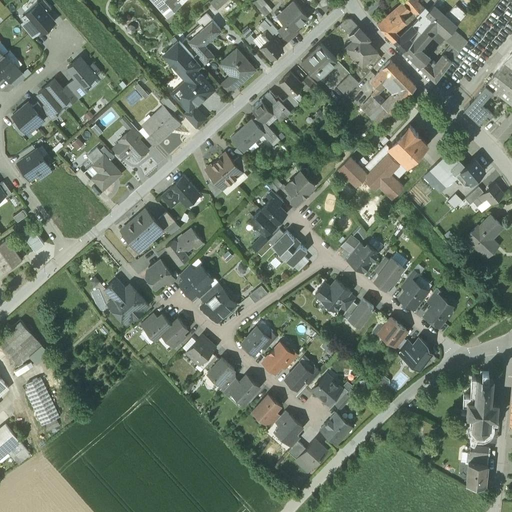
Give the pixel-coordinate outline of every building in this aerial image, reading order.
[(41,0),(39,3),(47,12),(51,8),(44,0),(41,0)] [(149,0),(166,18),(186,0),(149,0)] [(210,0),(210,1),(217,9),(226,0),(210,0)] [(272,8),(265,0),(257,0),(254,3),(264,14),(272,8)] [(423,7),(416,0),(405,0),(403,3),(409,9),(410,9),(416,15),(423,7)] [(441,9),(447,2),(443,0),(437,0),(435,4),(441,9)] [(294,1),(286,8),(288,10),(282,15),(288,22),(294,29),(298,25),(299,26),(299,25),(307,17),(308,18),(308,17),(294,1)] [(47,12),(39,3),(26,13),(40,30),(41,32),(54,21),(47,12)] [(403,3),(377,24),(387,35),(405,21),(401,16),(409,9),(403,3)] [(456,4),(445,16),(456,26),(466,13),(456,4)] [(412,40),(403,50),(420,66),(426,60),(429,55),(423,49),(425,47),(421,44),(437,26),(447,36),(454,27),(456,26),(445,16),(433,5),(427,11),(426,12),(432,17),(420,31),(412,40)] [(423,7),(416,15),(418,17),(412,23),(418,28),(417,28),(420,31),(432,17),(426,12),(427,11),(423,7)] [(288,10),(286,8),(278,15),(285,23),(286,22),(287,23),(288,22),(282,15),(288,10)] [(40,30),(26,13),(22,17),(25,20),(20,24),(32,37),(40,30)] [(213,56),(204,44),(208,41),(207,39),(218,29),(220,30),(212,21),(206,15),(198,22),(202,25),(186,39),(199,53),(206,62),(207,63),(209,61),(209,60),(213,56)] [(351,19),(345,19),(339,24),(349,34),(358,26),(351,19)] [(409,25),(405,21),(387,35),(393,40),(398,35),(399,35),(409,25)] [(286,24),(279,30),(288,40),(297,32),(294,29),(288,22),(287,23),(286,22),(285,23),(286,24)] [(409,25),(399,35),(398,35),(393,40),(399,46),(405,39),(406,41),(409,37),(417,28),(418,28),(412,23),(409,25)] [(358,26),(349,34),(353,39),(345,47),(362,65),(377,51),(367,40),(369,39),(358,26)] [(468,39),(454,27),(447,36),(444,39),(450,44),(458,51),(468,39)] [(271,36),(266,29),(261,33),(267,40),(271,36)] [(258,42),(246,30),(241,34),(252,47),(258,42)] [(267,40),(259,46),(271,59),(283,48),(272,35),(271,36),(267,40)] [(405,39),(399,46),(403,50),(412,40),(409,37),(406,41),(405,39)] [(200,65),(179,41),(168,50),(185,68),(187,71),(193,66),(195,69),(200,65)] [(320,43),(301,61),(318,78),(337,60),(320,43)] [(458,51),(450,44),(443,53),(451,60),(458,51)] [(236,48),(222,61),(233,73),(226,79),(233,88),(255,70),(236,48)] [(4,54),(0,57),(0,75),(3,74),(14,63),(5,53),(4,54)] [(206,62),(199,53),(194,57),(202,66),(206,62)] [(443,53),(433,67),(430,64),(424,70),(435,81),(451,60),(443,53)] [(75,77),(83,86),(85,84),(96,75),(88,66),(80,57),(68,68),(75,77)] [(400,85),(386,99),(389,101),(385,105),(384,105),(391,112),(408,94),(415,86),(390,60),(382,67),(383,67),(391,76),(400,85)] [(430,64),(426,60),(420,66),(424,70),(430,64)] [(88,66),(96,75),(100,71),(93,62),(88,66)] [(511,67),(504,62),(486,84),(486,85),(492,90),(511,105),(511,67)] [(14,63),(3,74),(11,83),(22,73),(14,63)] [(193,66),(187,71),(185,68),(179,72),(186,80),(172,92),(188,110),(189,111),(194,106),(197,103),(197,99),(201,96),(205,96),(213,89),(203,77),(204,77),(204,74),(202,72),(199,72),(198,72),(195,69),(193,66)] [(383,67),(370,81),(379,89),(391,76),(383,67)] [(280,83),(291,94),(293,96),(303,85),(304,84),(301,81),(292,71),(280,83)] [(350,74),(336,87),(341,91),(346,96),(358,82),(350,74)] [(307,76),(301,81),(304,84),(303,85),(311,93),(317,86),(307,76)] [(67,84),(78,97),(89,89),(85,84),(83,86),(75,77),(67,84)] [(54,79),(46,86),(62,104),(69,98),(70,97),(63,89),(54,79)] [(233,90),(224,81),(219,85),(228,95),(233,90)] [(135,85),(145,98),(149,94),(139,82),(135,85)] [(485,83),(463,109),(478,123),(484,116),(488,119),(493,114),(481,103),(492,90),(486,85),(486,84),(485,83)] [(67,85),(63,89),(70,97),(69,98),(73,102),(78,97),(67,85)] [(54,110),(62,104),(46,86),(38,93),(46,103),(53,111),(54,110)] [(270,91),(261,98),(273,111),(272,112),(280,119),(291,109),(283,101),(278,96),(276,97),(270,91)] [(177,107),(166,94),(159,100),(163,104),(171,113),(177,107)] [(293,96),(291,94),(283,101),(291,109),(299,102),(293,96)] [(373,94),(368,100),(373,105),(378,99),(373,94)] [(261,98),(252,107),(258,114),(263,120),(272,112),(273,111),(261,98)] [(385,105),(378,99),(373,105),(376,108),(369,115),(379,125),(391,112),(384,105),(385,105)] [(368,100),(360,107),(369,115),(376,108),(373,105),(368,100)] [(28,101),(21,108),(36,125),(44,118),(42,117),(33,106),(28,101)] [(37,102),(33,106),(42,117),(47,113),(41,107),(37,102)] [(46,103),(41,107),(47,113),(52,119),(58,115),(54,110),(53,111),(46,103)] [(163,104),(156,111),(158,112),(143,125),(150,133),(157,140),(171,127),(173,129),(180,122),(171,113),(163,104)] [(194,106),(189,111),(188,110),(184,114),(195,127),(205,118),(194,106)] [(28,132),(36,125),(21,108),(13,115),(17,119),(28,132)] [(263,120),(258,114),(253,119),(260,127),(265,122),(263,120)] [(252,118),(231,137),(243,150),(262,133),(264,131),(260,127),(253,119),(252,118)] [(27,130),(17,119),(12,123),(22,134),(27,130)] [(140,131),(130,121),(125,125),(129,130),(130,129),(136,135),(140,131)] [(280,139),(265,122),(260,127),(264,131),(262,133),(273,145),(280,139)] [(419,134),(409,124),(388,146),(407,164),(427,143),(418,135),(419,134)] [(150,133),(143,125),(139,129),(146,137),(150,133)] [(136,135),(130,129),(129,130),(119,139),(120,141),(114,147),(123,156),(129,150),(136,158),(147,148),(136,135)] [(157,140),(150,133),(146,137),(145,137),(153,146),(158,142),(157,140)] [(20,153),(24,158),(36,149),(32,144),(20,153)] [(114,156),(104,145),(100,149),(103,154),(109,160),(114,156)] [(97,146),(87,155),(94,162),(103,154),(100,149),(97,146)] [(383,147),(363,168),(350,156),(338,168),(356,186),(364,178),(375,189),(378,185),(392,198),(404,185),(396,178),(409,165),(407,164),(388,146),(385,149),(383,147)] [(18,162),(24,171),(43,157),(37,149),(36,149),(24,158),(18,162)] [(435,164),(430,168),(443,181),(446,185),(462,171),(460,169),(465,165),(449,149),(435,164)] [(225,152),(205,169),(213,178),(223,189),(242,172),(233,161),(225,152)] [(103,154),(94,162),(101,170),(92,178),(103,189),(121,173),(103,154)] [(250,165),(239,156),(233,161),(242,172),(250,165)] [(49,165),(43,157),(24,171),(30,179),(36,175),(48,166),(49,165)] [(465,165),(460,169),(462,171),(465,175),(471,181),(484,170),(474,158),(465,165)] [(48,166),(36,175),(39,180),(52,171),(48,166)] [(90,180),(80,168),(75,173),(85,184),(90,180)] [(300,170),(285,186),(292,192),(290,194),(290,199),(295,204),(314,184),(300,170)] [(199,193),(183,175),(175,182),(171,186),(170,187),(181,199),(186,205),(199,193)] [(465,175),(460,180),(463,183),(467,183),(468,184),(471,181),(465,175)] [(283,184),(275,176),(267,184),(272,189),(275,192),(283,184)] [(213,178),(207,183),(214,196),(223,189),(213,178)] [(11,193),(3,181),(0,183),(0,188),(4,195),(5,197),(11,193)] [(483,192),(477,197),(481,202),(482,202),(487,198),(491,203),(504,193),(494,182),(483,192)] [(478,186),(465,198),(469,204),(472,201),(477,206),(481,202),(477,197),(483,192),(478,186)] [(181,199),(171,187),(161,196),(171,207),(181,199)] [(275,192),(272,189),(266,195),(271,199),(271,198),(278,204),(282,200),(275,192)] [(451,189),(444,196),(455,207),(462,200),(451,189)] [(271,199),(261,209),(275,223),(286,212),(278,204),(271,198),(271,199)] [(481,202),(477,206),(482,212),(491,203),(487,198),(482,202),(481,202)] [(156,220),(145,208),(133,219),(149,237),(161,227),(161,226),(156,220)] [(23,209),(13,216),(17,222),(27,215),(23,209)] [(275,223),(261,209),(250,220),(254,223),(254,227),(258,227),(265,234),(275,223)] [(166,211),(156,220),(161,226),(161,227),(170,237),(181,227),(166,211)] [(491,215),(480,226),(479,225),(470,234),(466,238),(473,244),(487,258),(499,245),(492,239),(504,227),(491,215)] [(149,237),(133,219),(121,230),(132,242),(137,248),(138,247),(149,237)] [(360,226),(359,225),(350,234),(352,235),(360,226)] [(192,228),(175,240),(175,239),(165,246),(179,264),(188,257),(184,251),(200,239),(192,228)] [(33,229),(24,235),(35,250),(44,244),(33,229)] [(268,240),(272,244),(283,233),(279,229),(268,240)] [(307,250),(286,230),(283,233),(272,244),(280,252),(278,254),(283,259),(285,257),(293,264),(303,254),(307,250)] [(352,235),(350,234),(340,245),(351,253),(360,241),(352,235)] [(263,235),(251,246),(257,252),(268,240),(263,235)] [(6,238),(0,242),(0,267),(4,272),(21,260),(6,238)] [(365,245),(360,241),(351,253),(347,258),(363,270),(378,251),(367,243),(365,245)] [(132,242),(125,247),(134,257),(141,251),(138,247),(137,248),(132,242)] [(303,254),(293,264),(298,270),(308,260),(303,254)] [(384,256),(374,270),(378,273),(389,259),(384,256)] [(378,273),(374,279),(385,287),(390,281),(393,283),(400,273),(397,271),(402,265),(391,256),(389,259),(378,273)] [(159,258),(148,267),(151,272),(152,272),(163,263),(159,258)] [(163,263),(152,272),(151,272),(146,276),(155,287),(162,282),(172,274),(163,263)] [(190,263),(180,273),(184,278),(195,269),(194,268),(190,263)] [(200,264),(194,268),(195,269),(184,278),(179,282),(185,289),(206,271),(200,264)] [(413,268),(400,285),(405,288),(413,279),(414,280),(420,273),(413,268)] [(206,271),(185,289),(192,296),(196,292),(207,282),(207,283),(212,278),(206,271)] [(172,274),(162,282),(169,284),(175,279),(172,274)] [(98,290),(103,285),(95,276),(89,281),(98,290)] [(116,278),(105,288),(113,297),(125,287),(116,278)] [(336,279),(330,286),(324,282),(315,293),(335,309),(339,305),(348,292),(350,290),(336,279)] [(414,280),(413,279),(405,288),(401,295),(406,299),(405,301),(413,307),(427,289),(414,280)] [(207,282),(196,292),(200,297),(211,287),(207,283),(207,282)] [(261,284),(248,294),(255,302),(268,293),(261,284)] [(211,287),(200,297),(205,302),(218,291),(213,285),(211,287)] [(136,290),(132,290),(132,288),(125,287),(113,297),(114,298),(108,303),(114,310),(114,311),(125,324),(128,321),(134,316),(136,317),(140,313),(141,310),(148,304),(136,290)] [(205,302),(201,306),(206,311),(207,309),(217,320),(236,303),(235,302),(233,303),(221,290),(223,288),(222,287),(218,291),(205,302)] [(436,287),(426,300),(432,304),(439,294),(440,295),(442,291),(436,287)] [(355,297),(348,292),(339,305),(346,310),(353,301),(355,297)] [(432,304),(424,314),(438,325),(445,316),(448,315),(451,312),(450,309),(451,308),(448,305),(447,300),(440,295),(439,294),(432,304)] [(358,304),(348,317),(349,317),(359,325),(373,306),(362,298),(358,304)] [(346,310),(342,315),(347,319),(349,317),(348,317),(358,304),(353,301),(346,310)] [(153,313),(141,323),(145,328),(146,328),(157,318),(153,313)] [(157,318),(146,328),(155,338),(161,332),(170,324),(161,314),(157,318)] [(382,317),(372,331),(377,335),(379,333),(379,332),(388,321),(382,317)] [(388,321),(379,332),(379,333),(387,338),(387,341),(391,344),(394,344),(395,344),(406,329),(391,317),(388,321)] [(170,324),(161,332),(171,342),(182,332),(186,328),(177,318),(170,324)] [(20,320),(0,337),(0,343),(20,366),(43,345),(20,320)] [(257,326),(242,342),(254,353),(261,344),(268,336),(257,326)] [(271,331),(268,336),(261,344),(266,348),(277,336),(271,331)] [(171,342),(175,347),(186,337),(182,332),(171,342)] [(193,343),(187,351),(188,352),(190,350),(194,354),(194,358),(199,362),(200,363),(210,351),(214,346),(201,335),(193,343)] [(413,344),(406,353),(406,354),(413,359),(411,362),(419,369),(431,353),(425,348),(424,345),(426,342),(418,337),(413,344)] [(189,339),(182,347),(187,351),(193,343),(189,339)] [(406,339),(397,352),(404,357),(406,354),(406,353),(413,344),(406,339)] [(290,351),(280,342),(263,361),(275,371),(281,364),(291,352),(290,351)] [(291,352),(281,364),(286,368),(298,354),(292,349),(290,351),(291,352)] [(210,351),(200,363),(199,362),(198,363),(203,368),(215,355),(210,351)] [(234,369),(221,357),(207,372),(220,384),(230,373),(230,374),(234,369)] [(309,369),(300,361),(285,378),(296,388),(304,379),(311,372),(309,369)] [(313,365),(309,369),(311,372),(304,379),(309,383),(320,371),(313,365)] [(488,373),(481,372),(481,374),(481,375),(478,375),(476,375),(476,377),(476,379),(476,380),(474,380),(474,382),(476,382),(475,390),(473,389),(473,391),(475,391),(474,399),(469,399),(469,397),(467,397),(467,399),(465,399),(465,400),(467,400),(466,414),(464,413),(464,415),(465,415),(465,417),(466,417),(465,426),(470,427),(470,428),(472,428),(475,432),(474,434),(476,435),(477,433),(482,433),(483,435),(484,435),(484,433),(488,429),(489,430),(490,429),(495,429),(496,419),(496,418),(498,418),(498,416),(496,416),(498,403),(499,403),(499,401),(498,401),(498,400),(496,400),(496,401),(491,401),(491,393),(493,393),(493,391),(491,391),(492,383),(494,384),(494,382),(492,382),(492,381),(493,378),(493,376),(491,376),(488,376),(488,375),(488,373)] [(230,373),(220,384),(225,388),(234,378),(230,374),(230,373)] [(239,382),(231,391),(232,391),(244,402),(248,398),(250,398),(252,395),(252,393),(258,386),(246,375),(239,382)] [(331,381),(324,375),(318,382),(319,383),(313,390),(320,396),(320,395),(329,402),(331,400),(343,386),(342,386),(341,388),(332,380),(331,381)] [(55,418),(37,378),(26,383),(45,423),(55,418)] [(225,388),(222,391),(228,396),(232,391),(231,391),(239,382),(234,378),(225,388)] [(343,386),(331,400),(335,404),(345,393),(347,390),(343,386)] [(345,393),(335,404),(341,408),(350,397),(345,393)] [(280,405),(267,394),(253,410),(259,416),(261,415),(267,420),(275,411),(280,405)] [(280,416),(275,421),(280,425),(289,415),(284,410),(280,416)] [(275,411),(267,420),(272,424),(275,421),(280,416),(275,411)] [(351,425),(336,412),(321,429),(336,442),(351,425)] [(280,425),(275,431),(287,442),(295,433),(302,426),(289,415),(280,425)] [(32,454),(5,424),(0,428),(0,441),(6,448),(20,464),(32,454)] [(484,433),(484,435),(484,442),(494,443),(495,429),(490,429),(489,430),(488,429),(484,433)] [(295,433),(287,442),(292,446),(297,440),(300,438),(295,433)] [(306,448),(300,455),(300,456),(312,466),(326,449),(314,439),(306,448)] [(292,446),(288,451),(297,459),(300,456),(300,455),(306,448),(297,440),(292,446)] [(489,446),(470,444),(469,452),(469,453),(488,455),(489,446)] [(431,460),(430,450),(420,450),(421,461),(431,460)] [(488,455),(469,453),(469,452),(467,452),(466,461),(468,461),(487,463),(488,455)] [(487,463),(468,461),(466,482),(485,485),(487,463)]
